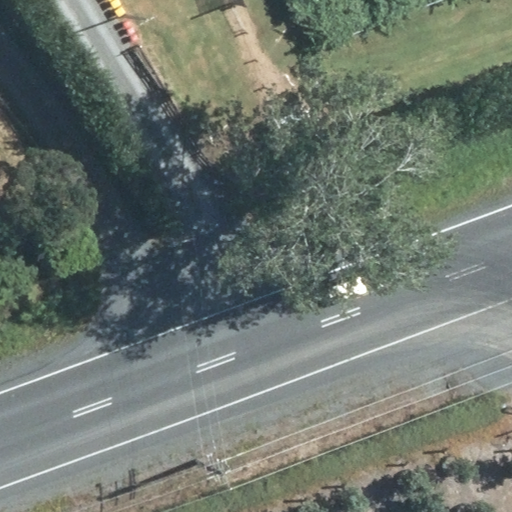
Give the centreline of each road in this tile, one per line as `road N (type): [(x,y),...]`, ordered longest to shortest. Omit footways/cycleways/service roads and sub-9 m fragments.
road 1 (tertiary): [(0,422),(511,234)]
road 2 (unknown): [(295,314),(82,0)]
